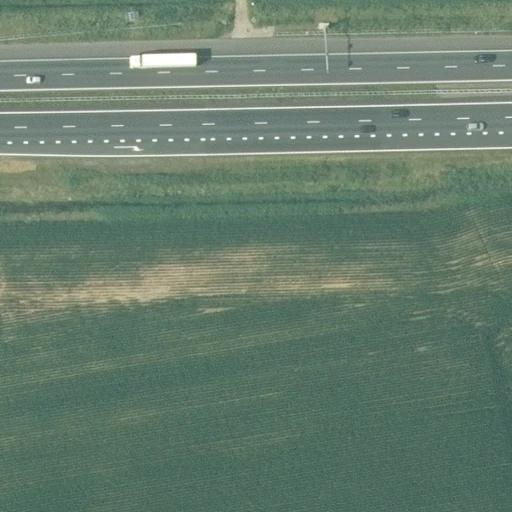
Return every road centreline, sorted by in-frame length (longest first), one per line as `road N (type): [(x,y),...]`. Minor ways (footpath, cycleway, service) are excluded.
road 1 (motorway): [(0,128),(511,117)]
road 2 (motorway): [(511,68),(0,77)]
